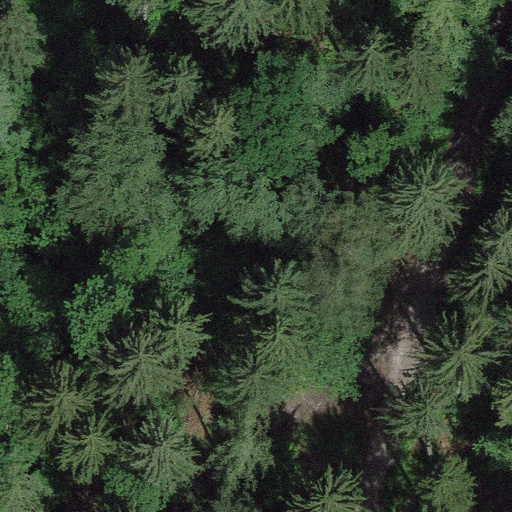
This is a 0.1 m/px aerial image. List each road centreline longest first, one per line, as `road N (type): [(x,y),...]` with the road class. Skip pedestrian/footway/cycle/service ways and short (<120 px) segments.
road 1 (track): [(475,0),(475,40),(332,511)]
road 2 (track): [(394,303),(147,511)]
